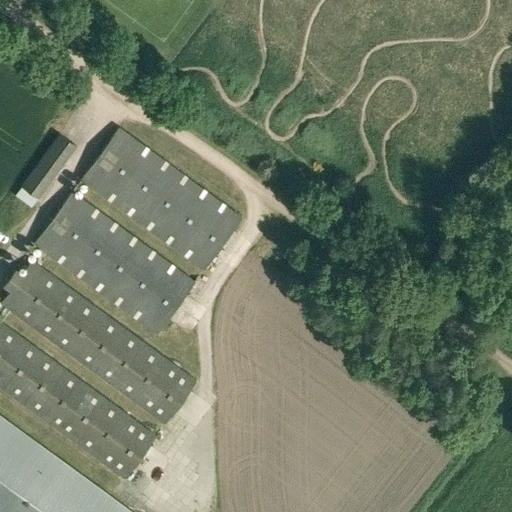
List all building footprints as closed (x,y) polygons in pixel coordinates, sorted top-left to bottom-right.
[(204,267),(241,216),(119,126),(81,177),(204,267)] [(77,145),(60,131),(21,185),(39,198),(77,145)] [(158,332),(196,280),(73,190),(35,242),(158,332)] [(239,230),(256,245),(266,233),(249,218),(239,230)] [(165,422),(196,380),(31,260),(21,273),(15,268),(3,284),(10,289),(0,302),(165,422)] [(0,385),(125,476),(156,435),(0,320),(0,385)] [(133,511),(0,414),(0,511),(133,511)]
